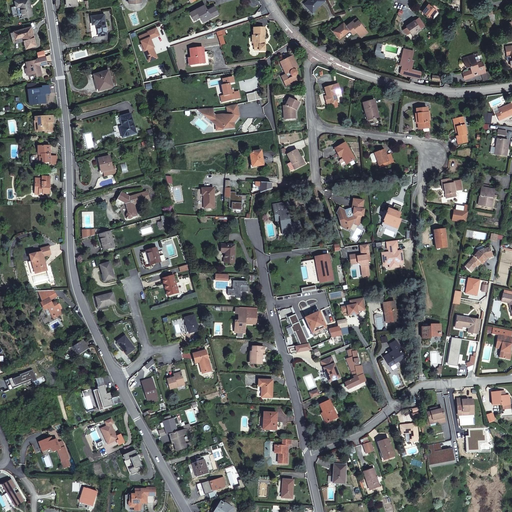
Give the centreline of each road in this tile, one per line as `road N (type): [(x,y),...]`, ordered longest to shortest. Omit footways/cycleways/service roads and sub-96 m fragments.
road 1 (residential): [(49,0),(68,159),(70,269),(116,380)]
road 2 (residential): [(306,457),(255,226)]
road 3 (residential): [(306,457),(366,436),(416,387),(511,376)]
road 4 (unclassified): [(315,52),(410,87),(511,85)]
road 5 (residential): [(281,170),(264,61),(293,36)]
road 6 (residential): [(116,380),(185,511)]
road 7 (residential): [(312,127),(316,179),(226,174)]
road 8 (residential): [(312,127),(418,141),(433,159)]
road 9 (residential): [(116,380),(156,353),(133,283)]
